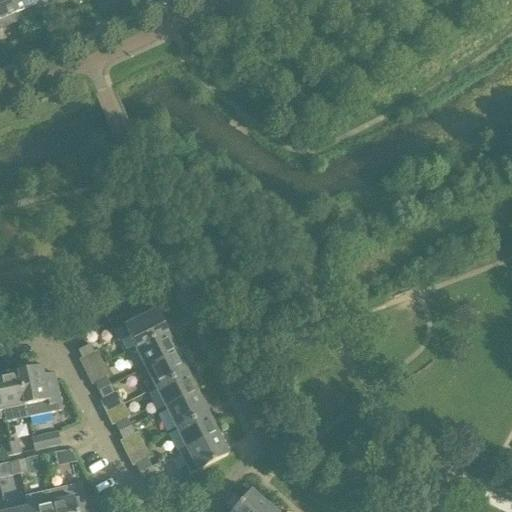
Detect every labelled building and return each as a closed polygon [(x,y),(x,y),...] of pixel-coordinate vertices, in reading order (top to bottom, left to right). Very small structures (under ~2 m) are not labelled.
[(0,0),(0,29),(18,22),(15,15),(8,0),(0,0)] [(8,0),(15,15),(36,6),(32,0),(8,0)] [(155,312),(145,317),(141,308),(108,324),(117,342),(128,337),(135,350),(166,334),(155,312)] [(176,354),(166,334),(135,350),(145,370),(176,354)] [(81,360),(93,354),(89,346),(77,352),(81,360)] [(176,354),(145,370),(155,390),(186,375),(176,354)] [(61,412),(60,405),(54,375),(42,377),(40,369),(17,373),(27,419),(61,412)] [(27,419),(17,373),(0,376),(0,402),(2,412),(4,424),(27,419)] [(197,395),(186,375),(155,390),(166,411),(172,408),(197,395)] [(98,393),(110,387),(106,379),(94,385),(98,393)] [(110,387),(98,393),(102,401),(114,395),(110,387)] [(207,416),(197,395),(172,408),(166,411),(176,431),(207,416)] [(217,436),(207,416),(176,431),(186,452),(192,449),(217,436)] [(118,434),(130,428),(126,420),(115,426),(118,434)] [(130,428),(118,434),(122,441),(134,435),(130,428)] [(59,446),(56,434),(31,440),(34,452),(59,446)] [(186,452),(179,455),(189,476),(228,457),(217,436),(192,449),(186,452)] [(9,444),(12,457),(21,455),(18,442),(9,444)] [(12,457),(9,444),(0,446),(0,450),(2,459),(12,457)] [(73,450),(57,453),(60,465),(76,462),(73,450)] [(16,462),(19,475),(29,473),(26,460),(16,462)] [(139,474),(151,469),(147,461),(135,467),(139,474)] [(19,475),(16,462),(7,464),(10,477),(19,475)] [(7,464),(0,465),(0,479),(10,477),(7,464)] [(151,469),(139,474),(143,482),(154,476),(151,469)] [(87,511),(85,498),(82,485),(46,493),(50,511),(87,511)] [(263,511),(268,508),(250,492),(231,511),(263,511)] [(50,511),(46,493),(24,497),(27,509),(27,511),(50,511)]
